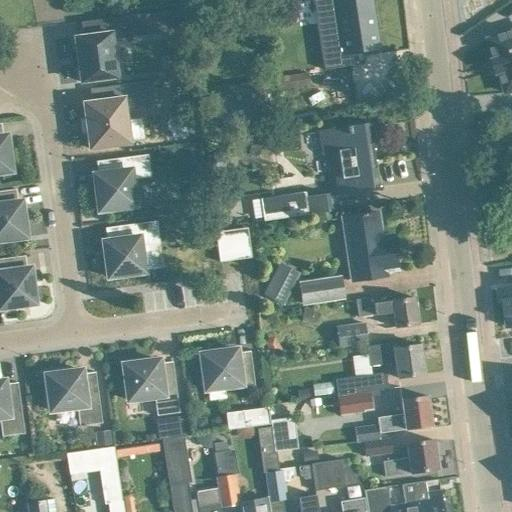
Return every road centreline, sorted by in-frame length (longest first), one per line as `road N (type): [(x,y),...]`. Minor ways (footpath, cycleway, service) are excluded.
road 1 (tertiary): [(490,511),(427,0)]
road 2 (residential): [(77,333),(40,75),(0,78)]
road 3 (residential): [(77,333),(236,311)]
